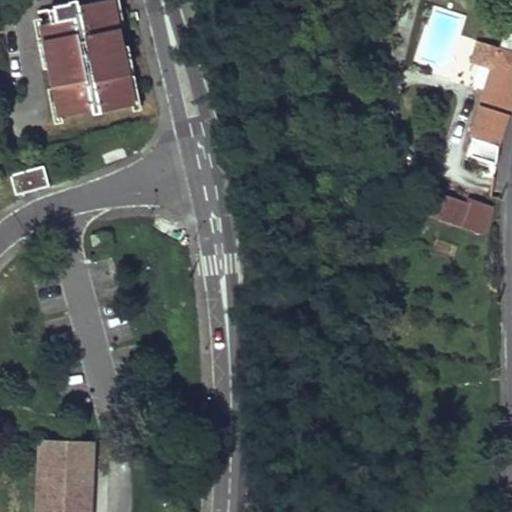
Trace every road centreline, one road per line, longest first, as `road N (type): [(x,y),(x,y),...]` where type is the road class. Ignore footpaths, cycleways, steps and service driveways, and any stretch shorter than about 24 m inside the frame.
road 1 (residential): [(57,207),(116,432),(119,511)]
road 2 (unclassified): [(230,382),(235,318),(219,160)]
road 3 (unclassified): [(192,165),(230,382)]
road 4 (unclassified): [(153,0),(192,165)]
road 5 (unclassified): [(219,160),(170,0)]
road 6 (residential): [(192,165),(57,207)]
road 7 (unclassified): [(230,382),(228,511)]
